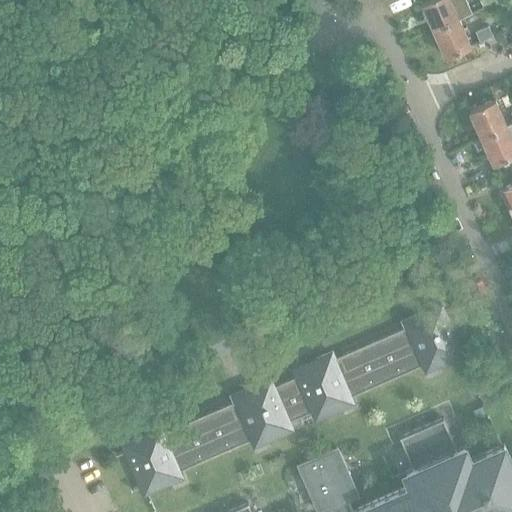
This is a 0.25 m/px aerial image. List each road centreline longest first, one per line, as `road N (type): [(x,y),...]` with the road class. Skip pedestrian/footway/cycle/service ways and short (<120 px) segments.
road 1 (residential): [(0,467),(256,332),(318,296),(333,278),(352,224),(361,124),(332,34)]
road 2 (residential): [(0,166),(332,34)]
road 3 (residential): [(511,322),(414,100)]
